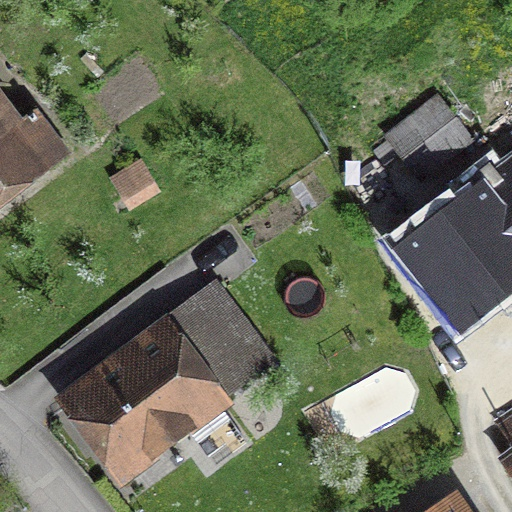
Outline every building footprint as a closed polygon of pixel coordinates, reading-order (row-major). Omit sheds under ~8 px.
[(389,135),(422,178),(470,140),(436,98),(389,135)] [(0,188),(59,143),(32,108),(7,128),(0,119),(0,188)] [(475,201),(406,252),(461,322),(511,282),(511,172),(502,180),(490,166),(463,186),(475,201)] [(69,401),(120,470),(268,360),(217,291),(69,401)] [(511,412),(500,421),(511,439),(511,412)]
